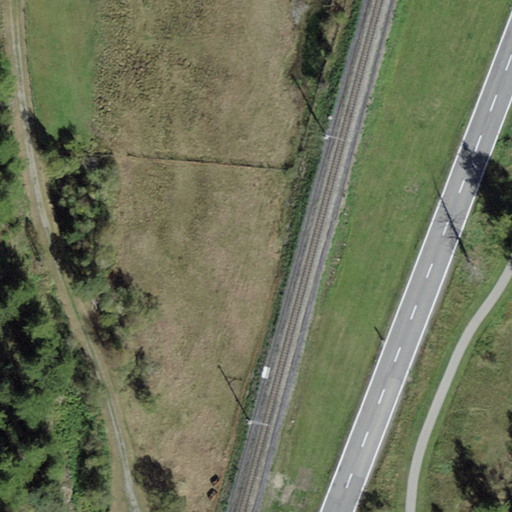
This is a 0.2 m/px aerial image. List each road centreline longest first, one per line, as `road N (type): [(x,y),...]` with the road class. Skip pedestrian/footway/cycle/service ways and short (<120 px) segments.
road 1 (track): [(14,0),(33,172),(105,386),(133,511)]
road 2 (tertiary): [(511,55),(336,511)]
